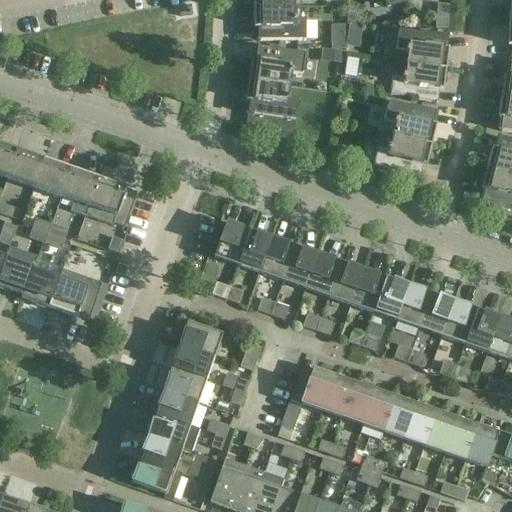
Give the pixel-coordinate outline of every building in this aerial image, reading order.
[(253,0),(253,8),(293,8),(293,0),(253,0)] [(293,8),(253,8),(253,29),(257,29),(257,42),(305,42),(305,20),(293,20),(293,8)] [(405,65),(445,71),(448,50),(444,49),(446,37),(418,33),(418,35),(398,32),(395,51),(407,53),(405,65)] [(248,81),(288,87),(289,74),(301,76),(304,55),(256,48),(255,61),(251,60),(248,81)] [(445,71),(405,65),(404,78),(392,76),(389,96),(410,99),(410,100),(437,103),(439,91),(442,92),(445,71)] [(501,98),(511,99),(511,65),(509,65),(508,77),(504,77),(501,98)] [(246,126),(291,141),(294,122),(297,101),(286,99),(288,87),(248,81),(245,102),(249,103),(247,115),(248,115),(246,126)] [(341,82),(341,91),(351,91),(351,82),(341,82)] [(511,99),(501,98),(497,119),(501,119),(499,132),(511,133),(511,99)] [(392,137),(431,147),(436,126),(432,125),(435,113),(408,106),(408,108),(388,103),(383,122),(395,125),(392,137)] [(431,147),(392,137),(389,149),(377,146),(373,166),(393,170),(392,172),(419,178),(422,166),(426,167),(431,147)] [(486,170),(511,176),(511,141),(498,138),(495,150),(491,149),(486,170)] [(16,151),(0,144),(0,177),(6,179),(16,151)] [(33,189),(43,160),(16,151),(6,179),(33,189)] [(70,169),(43,160),(33,189),(60,198),(70,169)] [(60,198),(74,203),(71,211),(85,216),(98,179),(70,169),(60,198)] [(511,176),(486,170),(481,190),(484,191),(481,203),(511,211),(511,176)] [(126,190),(126,189),(98,179),(85,216),(113,226),(113,224),(124,228),(137,194),(126,190)] [(0,204),(0,215),(7,218),(11,208),(0,204)] [(35,231),(48,235),(51,225),(38,221),(35,231)] [(237,267),(249,232),(225,223),(213,258),(237,267)] [(48,235),(61,240),(64,230),(51,225),(48,235)] [(48,235),(35,231),(31,240),(44,245),(48,235)] [(237,267),(259,275),(272,240),(249,232),(237,267)] [(61,240),(48,235),(44,245),(57,249),(61,240)] [(282,283),(294,248),(272,240),(259,275),(282,283)] [(305,290),(317,255),(294,248),(282,283),(305,290)] [(340,263),(317,255),(305,290),(327,298),(340,263)] [(0,273),(0,287),(21,295),(23,296),(31,271),(33,271),(34,267),(5,257),(0,273)] [(104,258),(101,267),(112,271),(116,262),(104,258)] [(327,298),(350,306),(362,271),(340,263),(327,298)] [(127,268),(117,265),(114,275),(124,278),(127,268)] [(59,280),(49,309),(77,319),(77,317),(88,321),(98,294),(101,284),(62,270),(59,280)] [(59,280),(33,271),(31,271),(23,296),(21,295),(20,299),(49,309),(59,280)] [(350,306),(373,314),(385,279),(362,271),(350,306)] [(408,287),(385,279),(373,314),(396,322),(408,287)] [(225,301),(229,288),(219,285),(215,297),(225,301)] [(431,295),(408,287),(396,322),(419,330),(431,295)] [(229,288),(225,301),(235,304),(239,292),(229,288)] [(431,295),(419,330),(441,338),(453,303),(431,295)] [(270,316),(275,304),(265,300),(260,313),(270,316)] [(476,311),(453,303),(441,338),(464,346),(476,311)] [(275,304),(270,316),(280,320),(285,307),(275,304)] [(464,346),(486,354),(499,319),(476,311),(464,346)] [(316,332),(320,320),(310,316),(306,329),(316,332)] [(511,353),(511,323),(499,319),(486,354),(509,362),(511,353)] [(320,320),(316,332),(326,336),(330,323),(320,320)] [(178,347),(213,359),(221,336),(186,324),(178,347)] [(361,348),(365,336),(355,332),(351,345),(361,348)] [(365,336),(361,348),(371,352),(375,339),(365,336)] [(252,373),(260,349),(248,345),(239,368),(252,373)] [(178,347),(170,370),(205,382),(213,359),(178,347)] [(407,364),(411,352),(401,348),(397,361),(407,364)] [(411,352),(407,364),(417,367),(421,355),(411,352)] [(452,380),(456,367),(446,364),(442,376),(452,380)] [(456,367),(452,380),(462,383),(466,371),(456,367)] [(322,412),(334,377),(312,369),(300,404),(322,412)] [(170,370),(162,392),(197,404),(205,382),(170,370)] [(354,384),(334,377),(322,412),(342,419),(354,384)] [(233,391),(244,395),(248,383),(238,379),(233,391)] [(497,396),(502,383),(492,380),(487,392),(497,396)] [(502,383),(497,396),(507,399),(511,387),(502,383)] [(354,384),(342,419),(362,426),(375,391),(354,384)] [(244,395),(233,391),(229,404),(239,407),(244,395)] [(395,398),(375,391),(362,426),(383,433),(395,398)] [(162,392),(155,415),(190,427),(197,404),(162,392)] [(415,405),(395,398),(383,433),(403,440),(415,405)] [(436,412),(415,405),(403,440),(423,447),(436,412)] [(444,454),(456,419),(436,412),(423,447),(444,454)] [(155,415),(147,438),(182,450),(190,427),(155,415)] [(476,427),(456,419),(444,454),(464,461),(476,427)] [(214,436),(225,439),(229,427),(218,424),(214,436)] [(292,431),(280,427),(276,437),(289,442),(292,431)] [(497,434),(476,427),(464,461),(486,469),(490,456),(489,456),(497,434)] [(250,450),(255,437),(246,434),(242,447),(250,450)] [(511,438),(497,434),(489,456),(490,456),(511,464),(511,438)] [(225,439),(214,436),(210,448),(220,452),(225,439)] [(255,437),(250,450),(258,452),(263,440),(255,437)] [(174,472),(182,450),(147,438),(139,460),(174,472)] [(329,456),(332,445),(320,441),(316,452),(329,456)] [(332,445),(329,456),(341,460),(345,450),(332,445)] [(289,460),(293,450),(283,446),(279,457),(289,460)] [(293,450),(289,460),(300,464),(304,453),(293,450)] [(359,470),(370,473),(374,461),(364,457),(359,470)] [(181,475),(174,472),(139,460),(130,484),(164,495),(163,499),(172,502),(181,475)] [(229,511),(244,467),(224,460),(209,505),(229,511)] [(328,474),(332,463),(321,460),(318,470),(328,474)] [(370,473),(380,477),(385,465),(374,461),(370,473)] [(332,463),(328,474),(339,478),(342,467),(332,463)] [(229,511),(230,511),(250,511),(263,474),(244,467),(229,511)] [(199,481),(209,485),(213,473),(203,469),(199,481)] [(411,484),(414,474),(402,469),(398,480),(411,484)] [(370,473),(359,470),(355,482),(366,486),(370,473)] [(484,471),(480,481),(492,488),(496,475),(484,471)] [(380,477),(370,473),(366,486),(376,490),(380,477)] [(250,511),(271,511),(283,480),(263,474),(250,511)] [(414,474),(411,484),(423,489),(427,478),(414,474)] [(271,511),(293,511),(299,497),(280,490),(284,481),(283,480),(271,511)] [(209,485),(199,481),(194,494),(205,497),(209,485)] [(451,498),(455,488),(443,484),(439,494),(451,498)] [(406,501),(410,490),(399,487),(395,497),(406,501)] [(455,488),(451,498),(464,502),(467,492),(455,488)] [(410,490),(406,501),(416,504),(420,494),(410,490)] [(0,502),(0,511),(27,511),(29,506),(2,497),(0,502)] [(293,511),(315,511),(318,503),(299,497),(293,511)] [(436,511),(439,501),(429,497),(425,507),(436,511)] [(315,511),(336,511),(338,510),(318,503),(315,511)]
